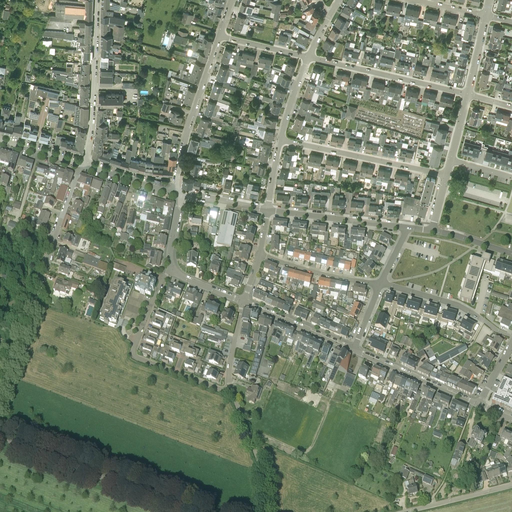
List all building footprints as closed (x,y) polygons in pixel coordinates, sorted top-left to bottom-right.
[(56,3),(55,15),(58,16),(61,16),(63,16),(66,16),(69,17),(72,17),(84,18),(92,19),(92,0),(84,0),(85,1),(85,2),(82,2),(79,1),(78,1),(60,0),(59,0),(60,3),(56,3)] [(100,0),(100,6),(105,7),(106,7),(108,7),(124,10),(125,5),(118,3),(112,1),(110,0),(100,0)] [(299,0),(303,8),(301,9),(302,12),(306,10),(309,8),(306,3),(311,0),(299,0)] [(205,1),(204,4),(209,6),(208,8),(221,12),(223,6),(205,1)] [(269,4),(269,5),(272,5),(271,11),(279,12),(281,4),(276,3),(273,2),(270,1),(269,4)] [(375,1),(373,9),(373,10),(377,10),(376,13),(379,13),(380,11),(382,3),(375,1)] [(498,1),(497,7),(509,10),(510,4),(498,1)] [(242,3),(240,9),(243,10),(242,12),(248,14),(249,12),(252,13),(254,7),(247,5),(242,3)] [(388,4),(386,12),(393,14),(394,5),(388,4)] [(394,5),(393,14),(399,15),(401,7),(394,5)] [(100,9),(100,15),(104,15),(106,15),(106,14),(112,14),(113,10),(106,10),(106,7),(105,7),(100,6),(100,9)] [(345,6),(341,13),(345,15),(347,16),(348,17),(350,18),(353,13),(356,14),(364,19),(366,16),(355,9),(354,12),(351,10),(345,6)] [(208,8),(207,12),(208,13),(208,16),(210,17),(210,18),(214,19),(214,18),(218,19),(219,16),(220,17),(221,12),(208,8)] [(402,16),(400,22),(403,22),(404,23),(405,20),(410,21),(411,18),(413,9),(406,8),(404,16),(405,16),(404,17),(402,16)] [(411,18),(410,21),(417,23),(416,26),(416,27),(418,28),(420,20),(417,20),(418,19),(419,10),(413,9),(411,18)] [(308,14),(306,18),(308,19),(309,19),(316,23),(318,17),(312,14),(312,13),(312,11),(309,13),(308,14)] [(185,12),(182,21),(187,23),(190,24),(192,19),(192,18),(193,15),(189,14),(185,12)] [(425,12),(423,20),(429,21),(431,13),(425,12)] [(430,21),(429,25),(435,26),(435,29),(434,31),(437,32),(439,24),(436,24),(436,23),(438,14),(431,13),(429,21),(430,21)] [(238,15),(236,21),(247,24),(249,19),(263,22),(264,18),(257,16),(249,14),(248,14),(246,14),(246,16),(242,15),(242,16),(238,15)] [(109,16),(109,22),(114,23),(123,25),(125,19),(115,17),(109,16)] [(437,34),(437,35),(439,35),(440,35),(441,30),(441,27),(447,28),(448,29),(448,25),(450,17),(444,16),(442,24),(442,25),(439,24),(437,32),(437,34)] [(450,17),(448,25),(455,27),(457,18),(450,17)] [(338,18),(335,24),(340,26),(338,28),(338,29),(344,31),(344,32),(346,29),(350,22),(346,20),(345,21),(338,18)] [(308,19),(306,25),(313,29),(316,23),(309,19),(308,19)] [(100,34),(107,35),(107,30),(110,30),(110,29),(110,27),(113,28),(113,30),(112,36),(112,37),(122,39),(124,30),(126,30),(127,26),(124,25),(123,25),(114,23),(109,22),(100,21),(100,28),(100,30),(100,34)] [(236,21),(234,26),(238,28),(238,29),(241,30),(241,29),(246,31),(248,24),(247,24),(236,21)] [(78,35),(77,40),(80,40),(84,41),(90,41),(91,42),(91,22),(85,22),(80,22),(79,28),(79,35),(78,35)] [(466,22),(465,30),(473,31),(475,24),(473,24),(466,22)] [(493,28),(491,34),(499,35),(502,36),(504,30),(493,28)] [(332,29),(329,35),(336,39),(339,33),(344,35),(346,33),(344,32),(344,31),(338,29),(337,31),(332,29)] [(463,37),(469,38),(471,39),(473,31),(465,30),(463,37)] [(280,34),(278,41),(285,43),(286,41),(287,41),(290,42),(292,33),(284,31),(283,34),(280,34)] [(175,33),(173,41),(185,44),(187,37),(183,36),(182,35),(178,34),(177,34),(176,34),(175,33)] [(196,37),(195,40),(198,41),(198,40),(211,45),(213,39),(205,36),(206,35),(200,33),(199,37),(196,37)] [(296,40),(295,42),(296,40),(302,43),(301,45),(304,46),(307,41),(306,41),(307,38),(308,38),(308,37),(299,33),(296,40)] [(100,34),(100,46),(118,48),(119,48),(120,48),(120,46),(118,45),(113,44),(113,45),(112,45),(112,37),(112,36),(107,35),(100,34)] [(491,34),(490,40),(497,42),(501,43),(502,40),(501,40),(498,39),(499,35),(491,34)] [(326,40),(323,46),(331,50),(333,45),(336,47),(338,42),(332,39),(331,40),(330,42),(326,40)] [(455,39),(454,42),(459,43),(459,46),(461,47),(461,50),(468,52),(470,45),(463,43),(464,41),(460,40),(455,39)] [(76,40),(75,45),(78,45),(79,45),(81,46),(80,50),(90,50),(91,42),(90,41),(84,41),(80,40),(77,40),(76,40)] [(192,46),(191,49),(193,50),(197,51),(198,48),(199,45),(201,46),(200,48),(204,50),(203,53),(208,55),(209,51),(211,45),(198,40),(198,41),(195,40),(194,40),(192,46)] [(490,40),(488,46),(496,48),(499,49),(500,46),(497,45),(497,42),(490,40)] [(343,55),(345,56),(345,57),(351,58),(354,47),(349,46),(350,43),(346,42),(344,47),(344,50),(343,52),(343,55)] [(367,42),(366,42),(364,42),(362,50),(365,50),(364,52),(363,59),(369,60),(371,50),(365,49),(367,42)] [(113,57),(114,58),(115,54),(111,53),(111,50),(114,51),(118,52),(118,51),(119,48),(118,48),(100,46),(100,55),(109,57),(110,57),(113,57)] [(371,50),(369,60),(375,62),(376,55),(377,53),(379,54),(380,48),(378,47),(372,46),(371,50)] [(354,47),(351,58),(357,59),(359,52),(359,49),(354,47)] [(389,50),(386,64),(392,66),(393,59),(394,57),(396,58),(398,52),(398,50),(398,49),(399,47),(396,47),(396,48),(395,51),(389,50)] [(225,48),(223,55),(230,57),(234,58),(237,59),(238,56),(238,54),(239,53),(236,52),(235,54),(231,53),(232,51),(225,48)] [(380,48),(379,54),(382,54),(381,56),(380,63),(386,64),(389,50),(384,49),(380,48)] [(68,49),(68,52),(83,53),(83,60),(89,60),(90,60),(90,50),(80,50),(78,50),(68,49)] [(193,50),(191,55),(198,57),(206,60),(208,55),(203,53),(197,51),(193,50)] [(455,62),(455,63),(456,63),(459,64),(459,62),(466,63),(467,64),(468,59),(467,59),(467,57),(466,57),(465,56),(465,54),(458,52),(456,51),(455,55),(459,56),(458,61),(456,61),(455,62)] [(237,59),(236,65),(240,65),(240,63),(246,65),(248,54),(242,52),(242,53),(242,55),(238,54),(238,56),(237,59)] [(486,53),(485,60),(492,62),(494,55),(497,56),(497,53),(491,52),(490,54),(486,53)] [(398,60),(397,67),(403,68),(404,61),(405,61),(406,54),(400,53),(399,58),(398,60)] [(246,65),(246,66),(251,67),(250,72),(253,73),(254,71),(255,64),(253,64),(255,55),(248,54),(246,65)] [(404,61),(403,68),(409,70),(410,63),(411,61),(413,62),(414,56),(412,55),(406,54),(405,61),(404,61)] [(100,55),(100,67),(112,67),(113,62),(113,60),(112,60),(109,60),(109,57),(100,55)] [(223,55),(221,60),(228,63),(230,57),(223,55)] [(421,65),(419,72),(425,74),(428,65),(430,66),(433,56),(430,55),(429,59),(428,62),(422,61),(421,65)] [(253,73),(253,75),(256,76),(258,66),(263,68),(265,58),(260,56),(258,64),(258,65),(255,64),(254,71),(253,73)] [(189,57),(188,60),(193,62),(193,63),(194,64),(193,67),(203,70),(204,65),(201,64),(201,63),(196,62),(197,60),(193,58),(189,57)] [(265,58),(263,68),(269,70),(267,76),(270,77),(271,73),(272,69),(272,68),(270,67),(272,59),(265,58)] [(485,60),(483,67),(487,68),(487,70),(496,72),(503,74),(504,70),(500,69),(500,71),(497,70),(494,69),(495,62),(492,62),(485,60)] [(72,62),(72,72),(78,72),(80,72),(89,73),(89,67),(89,65),(89,62),(80,61),(78,61),(78,62),(72,62)] [(439,68),(436,78),(442,80),(443,78),(445,79),(446,78),(446,77),(446,76),(447,74),(447,72),(447,71),(448,70),(449,65),(450,62),(446,61),(446,65),(445,69),(439,68)] [(284,70),(293,73),(295,66),(295,65),(291,64),(287,62),(287,64),(284,70)] [(450,62),(449,65),(455,66),(454,72),(463,74),(465,68),(458,67),(459,64),(456,63),(455,63),(452,63),(450,62)] [(432,70),(430,77),(431,77),(436,78),(439,68),(435,67),(435,65),(434,65),(433,66),(432,70)] [(220,66),(218,72),(229,76),(231,70),(234,71),(235,68),(229,66),(228,69),(220,66)] [(100,67),(99,74),(112,74),(112,76),(115,76),(115,75),(117,75),(117,73),(117,72),(112,72),(112,67),(100,67)] [(193,67),(191,73),(201,76),(203,70),(193,67)] [(311,73),(310,76),(317,78),(315,83),(317,83),(321,85),(324,76),(320,74),(321,71),(313,68),(313,69),(312,72),(311,73)] [(52,69),(50,77),(55,78),(57,78),(65,80),(79,83),(88,83),(89,83),(89,81),(89,73),(80,72),(78,72),(72,72),(57,70),(52,69)] [(482,71),(480,78),(487,80),(489,73),(492,74),(495,75),(496,72),(487,70),(486,72),(482,71)] [(183,76),(182,79),(190,81),(191,79),(195,81),(199,82),(201,76),(191,73),(188,72),(187,71),(185,77),(183,76)] [(218,72),(216,78),(224,81),(223,84),(229,86),(230,83),(226,82),(229,76),(218,72)] [(276,81),(276,82),(280,83),(288,86),(290,79),(285,77),(286,74),(280,72),(279,75),(278,75),(276,81)] [(453,76),(452,80),(457,81),(458,79),(462,80),(463,74),(454,72),(453,76)] [(331,78),(330,86),(333,87),(334,83),(340,85),(343,74),(337,73),(335,79),(331,78)] [(99,74),(99,84),(112,84),(112,81),(115,81),(116,82),(117,82),(118,82),(119,82),(120,81),(121,80),(121,79),(121,78),(120,78),(120,77),(119,77),(118,76),(117,76),(117,75),(115,75),(115,76),(112,76),(112,74),(99,74)] [(343,74),(340,85),(341,82),(344,82),(344,86),(347,86),(346,90),(346,93),(348,94),(349,93),(349,91),(351,85),(348,84),(348,83),(347,83),(349,76),(343,74)] [(351,85),(349,91),(352,91),(353,88),(359,89),(361,78),(355,77),(355,78),(352,77),(351,84),(354,85),(353,85),(351,85)] [(504,77),(502,84),(500,91),(502,91),(501,95),(508,97),(511,87),(511,85),(505,83),(507,78),(504,77)] [(359,89),(358,90),(364,91),(362,97),(362,98),(365,99),(366,98),(368,89),(365,89),(365,87),(367,80),(361,78),(359,89)] [(480,78),(479,85),(486,87),(487,80),(480,78)] [(65,80),(65,83),(74,86),(75,87),(79,88),(79,93),(88,93),(89,83),(88,83),(79,83),(65,80)] [(366,98),(365,99),(368,100),(368,99),(369,97),(370,91),(376,92),(378,83),(372,81),(371,88),(370,90),(368,89),(366,98)] [(214,84),(212,89),(222,93),(224,87),(225,87),(228,88),(229,86),(223,84),(222,86),(214,83),(214,84)] [(308,83),(306,89),(315,92),(317,93),(319,87),(326,90),(328,90),(329,87),(327,87),(321,85),(317,83),(316,86),(315,86),(315,85),(308,83)] [(378,83),(376,92),(379,93),(379,94),(381,95),(379,102),(380,103),(382,103),(383,99),(384,99),(385,94),(382,93),(384,86),(384,84),(378,83)] [(30,94),(29,98),(36,100),(38,93),(46,96),(48,87),(33,84),(32,89),(30,89),(29,94),(30,94)] [(385,94),(384,99),(386,100),(387,95),(393,96),(395,87),(389,85),(389,87),(387,94),(385,94)] [(48,87),(46,96),(50,97),(57,99),(59,93),(60,90),(48,87)] [(393,96),(393,97),(399,98),(398,102),(396,107),(396,108),(399,108),(402,97),(399,97),(400,95),(401,88),(395,87),(393,96)] [(184,89),(182,93),(194,97),(196,91),(188,88),(187,91),(184,89)] [(272,96),(283,100),(286,92),(275,88),(274,92),(272,96)] [(212,90),(210,96),(218,98),(217,101),(228,104),(229,102),(224,100),(221,99),(222,98),(224,93),(222,93),(212,89),(212,90)] [(306,89),(304,95),(311,97),(312,98),(311,100),(316,102),(319,93),(317,93),(315,92),(306,89)] [(399,108),(403,109),(405,100),(410,101),(411,97),(412,91),(406,89),(404,98),(402,97),(399,108)] [(411,97),(410,101),(416,102),(416,101),(417,99),(418,92),(412,91),(411,97)] [(422,98),(422,101),(428,103),(430,93),(424,91),(422,98)] [(172,99),(172,101),(180,104),(181,101),(184,101),(191,104),(194,97),(182,93),(180,92),(177,99),(173,97),(172,99)] [(79,93),(79,103),(80,103),(80,104),(83,104),(83,103),(87,103),(88,103),(88,93),(79,93)] [(98,96),(98,105),(113,106),(117,106),(117,104),(122,104),(122,94),(111,93),(110,96),(98,96)] [(428,103),(427,104),(432,105),(433,105),(432,108),(435,109),(436,103),(434,103),(434,101),(436,94),(430,93),(428,103)] [(436,103),(435,109),(438,110),(439,106),(444,107),(447,97),(441,95),(439,102),(439,104),(436,103)] [(263,96),(262,99),(270,102),(268,109),(271,110),(278,113),(281,105),(273,103),(272,103),(273,99),(263,96)] [(447,97),(444,107),(445,107),(445,103),(451,105),(453,98),(447,97)] [(29,100),(25,115),(32,117),(38,119),(39,113),(33,112),(36,100),(29,98),(29,100)] [(49,100),(48,106),(49,106),(55,106),(53,114),(59,115),(62,101),(49,100)] [(302,100),(300,105),(310,109),(319,112),(320,108),(312,105),(312,104),(313,102),(311,101),(310,102),(302,100)] [(208,101),(206,107),(217,111),(219,111),(221,105),(227,108),(227,107),(228,104),(217,101),(216,104),(216,103),(208,101)] [(64,102),(63,109),(75,111),(73,123),(78,124),(86,125),(87,125),(88,107),(87,107),(79,105),(76,104),(64,102)] [(164,102),(161,109),(168,112),(170,112),(168,118),(180,123),(182,116),(180,116),(178,115),(179,113),(179,112),(171,109),(171,110),(169,109),(171,104),(170,103),(164,102)] [(97,112),(97,113),(106,114),(112,115),(114,106),(117,106),(113,106),(98,105),(97,112)] [(300,105),(298,111),(305,114),(306,114),(305,117),(311,119),(315,120),(315,117),(311,115),(311,113),(310,112),(309,112),(310,109),(300,105)] [(346,112),(345,116),(354,119),(354,118),(357,108),(349,105),(348,105),(347,110),(346,112)] [(0,114),(1,114),(5,115),(2,130),(11,133),(14,121),(8,119),(10,107),(2,106),(0,114)] [(206,107),(204,113),(212,115),(212,116),(211,118),(222,122),(223,121),(223,119),(219,118),(220,115),(216,114),(217,111),(206,107)] [(471,115),(478,117),(479,114),(483,115),(484,109),(480,108),(479,110),(472,109),(471,112),(471,115)] [(491,121),(491,123),(495,124),(496,123),(496,122),(497,119),(501,120),(503,113),(497,111),(496,115),(495,115),(493,115),(491,121)] [(48,112),(46,118),(51,119),(49,126),(55,128),(59,115),(53,114),(48,112)] [(97,113),(96,123),(104,124),(106,124),(106,123),(106,121),(106,119),(106,118),(107,118),(107,114),(106,114),(97,113)] [(503,113),(501,120),(508,122),(507,125),(505,133),(507,134),(508,130),(511,120),(509,119),(510,115),(503,113)] [(14,121),(11,133),(21,135),(23,127),(23,126),(19,125),(21,116),(15,114),(14,121)] [(255,120),(254,124),(266,127),(266,124),(275,126),(276,120),(269,118),(269,117),(268,116),(267,116),(265,115),(264,115),(263,116),(262,117),(262,119),(263,120),(264,120),(263,122),(261,122),(261,121),(261,122),(257,121),(255,120)] [(470,118),(469,122),(473,123),(472,126),(479,127),(479,125),(481,118),(478,117),(471,115),(471,116),(470,118)] [(297,116),(295,122),(298,123),(302,125),(304,119),(297,116)] [(201,118),(199,124),(210,128),(212,122),(221,125),(222,123),(222,122),(211,118),(210,121),(209,120),(201,118)] [(331,123),(329,133),(332,134),(332,135),(330,142),(336,143),(338,133),(339,133),(333,132),(334,128),(334,126),(333,126),(335,119),(333,119),(331,123)] [(295,122),(292,128),(299,130),(299,132),(305,135),(306,133),(307,127),(302,125),(298,123),(295,122)] [(430,125),(430,126),(434,127),(433,133),(436,134),(446,137),(447,131),(438,129),(439,124),(431,122),(430,125)] [(95,124),(94,134),(106,135),(107,124),(106,124),(104,124),(96,123),(95,124)] [(249,123),(248,127),(256,129),(262,130),(261,131),(262,133),(260,135),(262,138),(264,138),(272,140),(273,133),(266,131),(265,131),(266,127),(254,124),(249,123)] [(321,130),(319,140),(325,141),(327,134),(326,134),(327,133),(329,133),(331,123),(330,123),(330,125),(328,124),(328,127),(327,131),(324,130),(321,129),(321,130)] [(24,124),(21,135),(27,137),(29,130),(30,126),(24,124)] [(199,124),(197,130),(200,131),(199,134),(203,135),(204,135),(207,136),(210,128),(199,124)] [(310,127),(309,133),(312,134),(314,134),(313,138),(319,140),(321,130),(321,129),(321,128),(313,126),(313,128),(310,127)] [(75,140),(74,144),(77,145),(78,143),(84,145),(86,133),(87,130),(86,130),(77,127),(76,136),(75,140)] [(365,134),(364,141),(366,141),(366,142),(365,146),(364,149),(371,151),(373,140),(369,139),(370,135),(371,129),(366,128),(366,131),(365,134)] [(29,130),(27,137),(29,137),(35,139),(37,132),(37,130),(33,129),(33,131),(31,130),(29,130)] [(338,133),(336,143),(342,145),(344,137),(344,136),(347,137),(348,131),(345,130),(344,134),(338,133)] [(38,140),(39,140),(47,142),(50,143),(51,136),(44,134),(45,132),(41,131),(40,133),(40,135),(38,140)] [(348,131),(347,137),(349,138),(347,146),(354,147),(355,139),(356,137),(350,135),(351,132),(348,131)] [(355,139),(354,147),(360,148),(360,144),(361,141),(361,140),(364,141),(365,134),(362,134),(362,136),(356,135),(356,137),(355,139)] [(373,140),(371,151),(377,152),(378,144),(381,144),(383,136),(383,135),(380,134),(379,138),(378,141),(373,140)] [(383,136),(381,144),(384,145),(383,145),(382,153),(388,154),(390,144),(385,143),(385,139),(386,134),(383,134),(383,135),(383,136)] [(436,134),(435,140),(444,142),(446,137),(436,134)] [(56,136),(54,144),(59,145),(65,147),(66,141),(66,140),(65,140),(65,138),(56,136)] [(111,154),(108,162),(115,164),(118,165),(119,165),(121,158),(120,158),(116,157),(118,149),(118,148),(119,148),(120,143),(119,142),(119,138),(118,138),(118,140),(116,140),(114,144),(114,145),(113,148),(112,151),(111,154)] [(189,145),(188,149),(195,151),(198,144),(209,147),(210,143),(214,144),(215,141),(209,140),(203,138),(202,140),(199,139),(199,140),(191,138),(189,145)] [(94,139),(92,149),(101,151),(103,141),(101,140),(94,139)] [(131,149),(127,168),(137,170),(139,161),(135,160),(137,150),(136,149),(138,140),(134,139),(134,140),(133,145),(131,149)] [(253,139),(252,146),(260,148),(259,151),(269,153),(270,146),(264,144),(263,144),(263,141),(255,139),(253,139)] [(66,141),(65,147),(82,152),(84,145),(78,143),(77,145),(74,144),(75,140),(74,143),(67,141),(66,141)] [(154,156),(152,173),(161,174),(163,162),(165,151),(167,142),(166,142),(162,141),(160,153),(159,153),(159,156),(154,156)] [(390,144),(388,154),(394,155),(395,148),(395,147),(398,148),(399,142),(396,141),(396,143),(390,142),(390,144)] [(464,141),(461,152),(467,154),(470,143),(464,141)] [(399,142),(398,148),(401,148),(401,149),(400,149),(399,156),(405,158),(407,148),(404,147),(402,146),(402,145),(403,142),(402,142),(399,142)] [(431,142),(430,146),(433,146),(432,152),(441,154),(443,149),(437,147),(437,144),(431,142)] [(470,143),(467,154),(472,155),(475,144),(470,143)] [(475,144),(472,155),(477,157),(480,146),(475,144)] [(407,148),(405,158),(411,159),(413,152),(412,151),(413,151),(416,151),(417,145),(414,145),(413,147),(412,147),(411,148),(407,148)] [(145,162),(144,172),(152,173),(154,156),(155,147),(151,146),(150,155),(151,155),(150,162),(145,162)] [(121,158),(119,165),(127,168),(131,149),(127,148),(125,155),(122,153),(120,158),(121,158)] [(285,152),(283,158),(291,160),(293,160),(295,150),(288,148),(287,152),(285,152)] [(91,156),(92,156),(98,158),(99,155),(100,155),(100,154),(102,154),(102,153),(101,153),(102,151),(101,151),(92,149),(92,151),(91,156)] [(99,155),(98,158),(105,161),(108,162),(111,154),(112,151),(109,150),(103,149),(102,154),(102,153),(102,154),(100,154),(100,155),(99,155)] [(492,151),(489,160),(495,162),(498,151),(492,149),(492,151)] [(0,151),(0,164),(8,166),(9,164),(11,155),(0,151)] [(170,152),(168,163),(174,164),(177,152),(169,151),(169,152),(170,152)] [(247,159),(253,160),(259,162),(259,159),(260,159),(267,160),(269,153),(259,151),(259,152),(258,156),(257,156),(257,158),(248,156),(248,157),(247,159)] [(498,151),(495,162),(500,163),(503,152),(498,151)] [(432,152),(430,157),(440,160),(441,154),(432,152)] [(503,152),(500,163),(505,165),(508,154),(503,152)] [(11,155),(9,164),(15,166),(17,157),(16,156),(11,155)] [(304,156),(303,162),(305,163),(305,165),(307,165),(313,166),(314,163),(316,156),(310,155),(309,155),(308,162),(306,161),(307,157),(304,156)] [(313,166),(313,167),(319,168),(319,165),(320,165),(320,164),(322,157),(316,156),(314,163),(313,166)] [(139,161),(137,170),(144,172),(145,162),(145,157),(142,157),(140,157),(139,161)] [(430,157),(429,162),(438,165),(440,160),(430,157)] [(282,164),(289,166),(290,166),(290,168),(299,170),(299,167),(293,166),(294,160),(293,160),(291,160),(283,158),(282,164)] [(20,159),(17,168),(24,170),(27,161),(20,159)] [(331,167),(330,171),(331,171),(336,172),(335,174),(335,179),(337,180),(338,176),(340,169),(337,169),(337,168),(339,161),(338,161),(333,159),(331,167)] [(192,164),(191,172),(198,174),(199,169),(200,169),(201,164),(202,161),(196,160),(195,165),(192,164)] [(253,160),(252,164),(253,164),(255,165),(254,168),(253,171),(257,172),(264,174),(266,167),(258,165),(259,162),(253,160)] [(24,170),(22,175),(23,175),(29,177),(30,173),(33,163),(27,161),(24,170)] [(340,169),(338,176),(341,176),(342,175),(342,172),(348,174),(348,170),(350,163),(344,162),(342,169),(343,169),(342,170),(340,169)] [(6,174),(10,176),(10,173),(11,172),(13,173),(15,166),(9,164),(8,166),(7,171),(6,174)] [(357,173),(356,179),(358,180),(359,180),(359,176),(365,177),(367,167),(361,165),(360,173),(360,174),(357,173)] [(37,167),(35,174),(44,176),(42,184),(45,185),(46,181),(47,180),(47,177),(49,171),(37,167)] [(49,171),(47,177),(54,179),(57,169),(50,167),(49,171)] [(367,167),(365,177),(370,179),(370,182),(373,183),(374,177),(371,176),(371,175),(372,175),(373,168),(367,167)] [(224,168),(223,176),(226,177),(225,184),(223,189),(226,190),(226,191),(228,191),(229,191),(233,175),(228,174),(229,169),(224,168)] [(50,194),(48,199),(51,200),(53,195),(54,192),(55,189),(56,184),(60,186),(58,194),(55,200),(61,202),(62,203),(68,186),(69,186),(73,176),(72,174),(71,173),(57,169),(54,179),(54,181),(50,191),(50,194)] [(281,169),(279,176),(287,178),(288,174),(291,175),(292,172),(289,172),(289,171),(288,171),(281,169)] [(373,183),(372,185),(375,185),(376,183),(376,184),(376,183),(377,180),(382,181),(384,170),(378,169),(377,176),(377,177),(374,177),(373,183)] [(382,181),(388,182),(386,188),(389,189),(390,186),(391,180),(388,180),(389,179),(391,172),(384,170),(382,181)] [(0,192),(9,195),(11,188),(7,187),(9,181),(9,180),(10,176),(6,174),(1,173),(0,176),(0,177),(2,178),(1,179),(0,183),(0,192)] [(391,180),(390,186),(393,187),(394,183),(399,185),(402,174),(395,173),(394,180),(394,181),(391,180)] [(402,174),(399,185),(405,186),(404,189),(411,191),(413,184),(410,183),(410,181),(409,179),(407,179),(408,175),(402,174)] [(78,180),(75,188),(78,189),(79,185),(84,187),(87,178),(80,176),(78,179),(78,180)] [(425,184),(424,188),(432,190),(433,187),(434,182),(435,178),(427,176),(426,180),(425,184)] [(84,187),(82,191),(85,192),(83,196),(86,197),(92,179),(87,178),(84,187)] [(182,185),(181,185),(184,186),(189,186),(190,187),(195,187),(199,188),(200,187),(203,187),(204,182),(200,181),(201,181),(194,180),(183,178),(182,185)] [(93,180),(89,191),(92,192),(93,192),(94,190),(100,192),(102,183),(93,180)] [(232,186),(231,191),(233,191),(234,192),(237,192),(241,193),(242,187),(246,188),(246,187),(247,184),(247,182),(244,181),(243,186),(238,185),(239,182),(238,181),(236,181),(235,182),(235,184),(234,184),(234,186),(232,186)] [(105,184),(97,213),(102,215),(104,209),(106,203),(109,194),(111,186),(105,184)] [(292,193),(292,195),(295,195),(294,203),(301,203),(302,192),(302,189),(300,189),(296,189),(297,186),(293,185),(293,186),(293,190),(292,193)] [(109,194),(106,203),(111,204),(113,197),(114,195),(116,187),(111,186),(109,194)] [(252,187),(250,195),(257,196),(258,189),(252,187)] [(333,197),(332,205),(338,206),(339,194),(340,187),(337,187),(336,194),(335,193),(335,198),(333,197)] [(275,189),(275,193),(277,193),(276,200),(282,201),(283,193),(283,189),(275,188),(275,189)] [(422,195),(421,199),(428,201),(429,201),(430,197),(431,192),(432,190),(424,188),(423,191),(422,195)] [(42,193),(41,196),(46,198),(48,199),(50,194),(50,191),(44,189),(42,193)] [(119,201),(117,205),(118,205),(122,207),(124,202),(128,191),(123,189),(122,189),(119,201)] [(283,193),(282,201),(288,202),(289,199),(289,194),(292,195),(292,193),(293,190),(283,189),(283,193)] [(311,195),(310,201),(313,201),(313,203),(319,203),(320,196),(321,193),(321,192),(311,191),(311,195)] [(133,192),(130,200),(137,203),(140,195),(133,192)] [(135,212),(135,213),(140,214),(140,215),(141,215),(141,214),(143,210),(145,204),(144,204),(146,197),(140,195),(137,203),(136,208),(135,212)] [(403,212),(402,213),(419,215),(419,213),(424,215),(428,201),(421,199),(406,195),(406,197),(405,196),(404,201),(403,208),(403,212)] [(46,198),(44,206),(50,208),(51,208),(53,204),(54,204),(55,201),(51,200),(48,199),(46,198)] [(143,210),(141,214),(146,216),(147,212),(154,214),(155,208),(156,207),(154,206),(155,203),(158,204),(158,200),(155,199),(154,199),(150,198),(149,205),(145,204),(143,210)] [(75,203),(72,209),(81,212),(83,208),(85,201),(80,200),(79,204),(77,204),(75,203)] [(147,212),(146,216),(153,217),(160,218),(160,217),(160,216),(161,217),(162,217),(164,217),(166,218),(167,214),(168,209),(170,210),(173,210),(174,204),(164,202),(158,200),(158,204),(155,203),(154,206),(156,207),(155,208),(161,210),(160,215),(154,214),(147,212)] [(394,207),(393,214),(399,215),(400,211),(400,207),(403,208),(404,201),(401,200),(400,204),(394,203),(394,207)] [(14,201),(13,207),(19,209),(21,203),(14,201)] [(114,215),(110,224),(115,226),(118,218),(122,207),(118,205),(117,205),(114,215)] [(123,207),(116,229),(121,231),(125,221),(124,221),(125,217),(126,208),(123,207)] [(72,209),(70,214),(73,215),(71,218),(75,220),(78,221),(81,212),(72,209)] [(146,222),(145,230),(155,232),(156,224),(158,224),(159,223),(159,221),(162,222),(163,222),(165,222),(165,221),(165,219),(168,219),(171,220),(172,215),(173,210),(170,210),(168,209),(167,214),(166,218),(164,217),(162,217),(161,217),(160,216),(160,217),(160,218),(153,217),(146,216),(146,217),(147,217),(147,220),(146,222)] [(209,223),(211,224),(215,225),(216,221),(218,212),(211,210),(210,215),(210,217),(209,223)] [(216,237),(213,248),(228,248),(230,248),(234,248),(234,246),(235,242),(235,239),(236,235),(237,232),(238,229),(238,228),(238,225),(239,222),(240,219),(241,214),(239,214),(230,212),(230,211),(229,214),(224,213),(219,237),(216,237)] [(127,220),(126,225),(130,226),(129,229),(127,230),(129,234),(133,232),(131,229),(132,227),(132,226),(133,220),(134,217),(135,213),(130,212),(128,220),(127,220)] [(39,216),(38,219),(47,222),(49,215),(41,213),(39,216)] [(245,214),(244,219),(249,220),(248,222),(258,224),(259,218),(253,217),(254,216),(245,214)] [(36,222),(35,226),(45,229),(47,222),(38,219),(37,222),(36,222)] [(273,227),(273,231),(275,231),(275,227),(279,228),(280,228),(281,221),(274,220),(273,227)] [(281,221),(280,228),(284,228),(284,232),(286,232),(289,233),(289,231),(290,229),(287,229),(288,222),(281,221)] [(290,229),(289,231),(292,232),(292,233),(299,234),(300,223),(293,222),(292,227),(290,227),(290,229)] [(299,234),(298,240),(302,240),(302,235),(306,236),(306,232),(306,231),(307,224),(300,223),(299,234)] [(312,232),(311,235),(318,236),(319,225),(313,225),(312,225),(312,232)] [(319,225),(318,236),(324,237),(324,241),(323,245),(327,246),(327,245),(327,241),(328,233),(326,232),(326,226),(319,225)] [(161,229),(161,231),(162,231),(163,231),(162,232),(167,233),(168,234),(169,227),(164,226),(163,229),(161,229)] [(247,235),(254,237),(256,230),(254,229),(254,228),(249,227),(247,235)] [(331,234),(331,237),(333,238),(334,235),(338,235),(339,228),(332,227),(331,234)] [(338,235),(338,238),(344,239),(345,239),(345,236),(346,229),(339,228),(338,235)] [(351,236),(350,240),(357,241),(358,230),(351,229),(350,236),(351,236)] [(357,241),(357,242),(362,243),(362,241),(364,242),(364,238),(365,231),(358,230),(357,241)] [(237,232),(236,235),(245,238),(244,241),(252,244),(254,237),(247,235),(242,234),(237,232)] [(380,236),(377,241),(387,246),(390,241),(391,239),(391,238),(391,237),(389,236),(388,237),(383,234),(382,235),(381,237),(380,236)] [(65,236),(63,243),(77,248),(78,249),(78,247),(77,247),(78,246),(77,245),(79,241),(74,240),(65,236)] [(153,242),(153,246),(155,247),(164,249),(166,239),(157,237),(156,243),(153,242)] [(300,252),(298,260),(303,261),(304,261),(308,244),(307,244),(306,247),(305,246),(304,250),(301,249),(300,252)] [(308,244),(304,261),(305,261),(309,262),(310,263),(311,255),(312,252),(309,251),(310,244),(308,244)] [(367,245),(366,247),(370,249),(383,255),(386,250),(376,245),(374,248),(367,245)] [(241,246),(239,252),(249,255),(251,249),(244,247),(241,246)] [(143,251),(147,252),(150,253),(149,259),(150,259),(160,261),(161,254),(154,253),(155,250),(150,249),(144,248),(143,251)] [(60,249),(58,256),(71,261),(71,260),(73,261),(75,255),(72,254),(73,253),(66,250),(66,251),(60,249)] [(311,255),(310,263),(315,264),(319,250),(317,249),(316,253),(315,253),(314,255),(312,255),(311,255)] [(370,249),(369,251),(372,253),(370,256),(370,257),(369,258),(375,261),(376,262),(379,263),(380,260),(380,261),(383,255),(370,249)] [(319,250),(315,264),(316,264),(321,265),(323,258),(324,254),(320,254),(321,250),(319,250)] [(335,258),(332,268),(338,269),(341,255),(342,252),(340,251),(339,254),(338,258),(335,258)] [(341,255),(338,269),(344,271),(346,261),(346,260),(343,259),(345,252),(342,251),(342,252),(341,255)] [(88,252),(87,256),(94,259),(99,261),(100,258),(95,256),(96,255),(88,252)] [(235,258),(234,262),(240,263),(241,260),(247,262),(249,255),(239,252),(236,252),(235,255),(239,256),(238,259),(235,258)] [(187,265),(187,266),(196,267),(198,254),(195,254),(188,253),(188,258),(187,265)] [(85,255),(82,264),(95,269),(101,271),(107,273),(109,268),(110,266),(99,262),(99,261),(94,259),(87,256),(85,255)] [(58,256),(56,262),(61,264),(61,265),(64,266),(68,267),(68,265),(69,265),(71,261),(58,256)] [(214,264),(210,274),(217,276),(220,266),(217,265),(219,260),(220,257),(216,256),(214,256),(213,256),(212,256),(210,261),(211,262),(211,263),(214,264)] [(368,260),(364,265),(372,271),(376,267),(374,265),(375,265),(376,262),(375,261),(369,258),(367,257),(366,256),(366,257),(365,258),(365,259),(368,260)] [(460,300),(471,304),(484,263),(486,263),(483,270),(490,273),(491,273),(495,262),(490,260),(491,259),(483,256),(483,258),(481,262),(479,261),(473,259),(472,263),(470,269),(467,277),(466,282),(463,290),(460,300)] [(150,259),(149,265),(152,265),(152,267),(158,268),(160,261),(150,259)] [(346,261),(344,271),(349,272),(350,268),(354,269),(356,261),(352,260),(352,262),(351,264),(349,264),(350,262),(346,261)] [(493,266),(491,272),(494,273),(495,272),(500,274),(504,263),(498,261),(496,267),(493,266)] [(266,262),(263,269),(264,269),(269,271),(272,264),(266,262)] [(500,274),(500,275),(505,277),(506,274),(509,264),(504,263),(500,274)] [(269,271),(268,274),(273,276),(277,278),(280,270),(276,269),(277,266),(272,264),(269,271)] [(237,265),(236,268),(234,274),(235,274),(241,276),(242,273),(244,273),(246,267),(239,265),(238,265),(237,265)] [(359,267),(357,270),(363,275),(365,273),(368,276),(372,271),(364,265),(360,269),(359,267)] [(58,272),(58,273),(68,276),(69,276),(69,275),(69,274),(68,274),(70,270),(69,270),(60,266),(59,270),(58,272)] [(289,271),(286,284),(288,285),(290,278),(293,279),(295,273),(295,272),(289,270),(289,271)] [(227,272),(226,277),(233,280),(231,286),(234,287),(234,286),(238,287),(239,286),(240,286),(244,277),(241,276),(235,274),(234,274),(233,274),(230,273),(227,272)] [(293,279),(292,283),(295,284),(294,287),(297,287),(298,284),(300,274),(301,273),(295,272),(295,273),(293,279)] [(300,274),(298,284),(300,285),(301,285),(302,282),(304,282),(306,275),(301,273),(300,274)] [(137,284),(135,289),(141,291),(140,293),(145,295),(145,293),(150,295),(152,290),(153,290),(155,287),(154,286),(156,281),(150,279),(150,277),(147,276),(147,278),(141,275),(139,280),(138,280),(136,284),(137,284)] [(56,282),(53,290),(55,291),(55,293),(59,294),(59,293),(68,296),(70,288),(76,290),(78,285),(70,282),(70,283),(68,282),(67,284),(66,284),(64,283),(63,283),(63,281),(57,279),(56,282)] [(314,285),(311,300),(315,301),(317,294),(317,293),(318,293),(319,294),(320,290),(323,291),(325,280),(319,279),(318,286),(314,285)] [(102,312),(101,316),(102,317),(101,320),(104,322),(109,324),(109,323),(115,326),(119,317),(120,314),(126,297),(127,295),(131,286),(124,283),(125,282),(120,281),(120,282),(116,280),(115,284),(113,283),(111,287),(111,288),(112,288),(111,292),(110,292),(108,296),(108,297),(109,297),(107,303),(106,302),(106,303),(104,307),(105,307),(103,312),(102,312)] [(255,291),(252,299),(259,302),(265,304),(268,297),(270,293),(266,292),(268,288),(271,289),(273,285),(267,283),(260,280),(258,286),(256,291),(255,291)] [(331,281),(328,295),(330,296),(331,292),(334,293),(335,293),(337,282),(331,281)] [(339,298),(339,299),(342,299),(343,296),(346,296),(347,292),(348,285),(342,283),(339,298)] [(167,295),(166,298),(171,301),(172,297),(175,298),(176,295),(180,297),(184,288),(177,285),(176,287),(175,289),(171,287),(170,289),(168,292),(167,295)] [(359,294),(358,296),(366,298),(367,292),(365,292),(366,287),(360,286),(359,294)] [(187,289),(183,300),(193,304),(198,306),(198,305),(202,296),(197,294),(198,294),(196,293),(196,292),(193,291),(193,292),(187,289)] [(268,297),(265,304),(271,307),(274,299),(276,293),(277,292),(275,291),(274,292),(273,296),(272,298),(268,297)] [(492,292),(491,296),(507,301),(508,297),(492,292)] [(274,299),(271,307),(277,309),(280,302),(276,300),(278,298),(279,294),(276,293),(274,299)] [(387,297),(384,306),(390,308),(389,310),(389,311),(392,312),(393,309),(395,302),(392,301),(394,295),(386,293),(385,297),(387,297)] [(393,309),(392,312),(395,313),(396,310),(399,310),(400,308),(403,309),(404,305),(406,298),(400,297),(398,303),(395,302),(393,309)] [(285,304),(282,311),(288,314),(293,303),(293,302),(292,301),(292,299),(288,298),(288,299),(286,302),(285,304)] [(347,304),(346,306),(350,307),(360,312),(362,306),(355,303),(354,306),(351,305),(353,300),(351,300),(347,299),(347,304)] [(403,309),(402,311),(406,312),(406,311),(408,311),(412,312),(415,301),(409,299),(407,306),(404,305),(403,309)] [(415,301),(412,312),(417,314),(417,316),(420,317),(422,310),(419,309),(422,301),(417,300),(416,301),(415,301)] [(280,302),(277,309),(282,311),(285,304),(280,302)] [(316,313),(311,324),(317,326),(321,319),(323,313),(326,308),(326,306),(321,304),(318,302),(315,309),(317,310),(321,311),(319,315),(316,313)] [(203,307),(201,313),(206,315),(214,318),(218,320),(220,314),(218,313),(220,308),(209,304),(208,306),(204,305),(203,306),(203,307)] [(422,310),(420,317),(429,319),(433,306),(427,304),(425,311),(422,310)] [(433,306),(429,319),(438,322),(440,315),(437,314),(439,306),(434,305),(434,306),(433,306)] [(350,307),(348,311),(350,311),(351,312),(351,313),(350,314),(349,316),(354,319),(354,318),(355,316),(357,317),(360,312),(350,307)] [(502,307),(499,312),(511,318),(511,312),(507,310),(502,307)] [(240,336),(240,337),(242,337),(243,337),(245,338),(248,338),(251,325),(248,325),(248,322),(249,323),(250,319),(252,311),(249,310),(247,310),(244,309),(242,321),(241,323),(243,324),(242,324),(242,327),(242,328),(241,328),(242,329),(241,329),(241,330),(241,331),(241,332),(240,332),(241,333),(241,334),(240,336)] [(297,309),(294,316),(300,319),(303,312),(300,310),(297,309)] [(252,311),(250,319),(257,321),(258,316),(260,313),(253,310),(253,311),(252,311)] [(303,312),(300,319),(306,321),(309,314),(310,311),(307,310),(306,313),(303,312)] [(440,315),(438,322),(447,324),(448,323),(447,323),(451,311),(445,310),(443,316),(440,315)] [(451,311),(447,323),(448,323),(453,324),(457,311),(452,310),(452,312),(451,311)] [(224,311),(221,320),(226,322),(226,321),(231,323),(233,319),(232,318),(234,314),(233,313),(227,311),(226,312),(224,311)] [(152,318),(152,319),(165,324),(167,319),(170,320),(171,316),(158,312),(157,315),(157,314),(157,315),(157,316),(154,315),(152,318)] [(511,318),(499,312),(497,317),(502,320),(511,324),(511,323),(511,318)] [(321,319),(317,326),(323,329),(326,321),(323,320),(326,314),(323,313),(321,319)] [(380,315),(377,321),(387,324),(390,319),(392,320),(394,317),(387,314),(386,317),(380,315)] [(195,318),(192,324),(196,325),(200,326),(203,317),(200,316),(198,319),(195,318)] [(326,321),(323,329),(329,331),(335,318),(332,317),(331,320),(329,323),(326,321)] [(335,318),(329,331),(334,334),(338,327),(339,324),(336,323),(337,319),(335,318)] [(340,337),(346,339),(349,332),(351,333),(356,321),(349,318),(346,323),(344,329),(340,337)] [(151,320),(150,323),(153,324),(153,325),(153,326),(152,328),(165,333),(166,330),(163,329),(165,324),(152,319),(151,320)] [(253,363),(249,374),(256,376),(259,365),(260,363),(262,353),(266,339),(265,339),(268,330),(270,330),(271,328),(271,326),(273,321),(266,319),(261,337),(253,363)] [(338,327),(334,334),(340,337),(344,329),(346,323),(347,321),(345,319),(342,325),(341,328),(338,327)] [(459,323),(456,329),(459,331),(460,329),(464,332),(465,331),(470,322),(465,319),(462,325),(459,323)] [(502,320),(500,325),(508,329),(511,324),(502,320)] [(377,321),(375,326),(381,329),(380,332),(381,332),(383,333),(386,334),(388,331),(386,331),(388,325),(387,324),(377,321)] [(464,332),(463,334),(472,338),(475,333),(472,331),(477,323),(472,321),(471,323),(470,322),(465,331),(464,332)] [(273,331),(270,337),(275,339),(280,341),(283,342),(284,340),(289,329),(276,323),(274,327),(273,331)] [(203,327),(201,331),(210,334),(215,336),(213,342),(214,342),(215,342),(217,343),(218,340),(225,342),(226,337),(227,335),(226,335),(223,334),(218,332),(214,331),(203,327)] [(146,334),(146,335),(158,340),(160,335),(163,337),(164,336),(165,333),(152,328),(151,331),(150,332),(147,331),(146,334)] [(284,340),(283,342),(286,344),(287,343),(289,338),(291,339),(291,340),(294,341),(297,333),(295,332),(295,331),(289,329),(284,340)] [(297,333),(294,341),(296,342),(295,344),(296,345),(297,346),(295,351),(298,352),(304,336),(297,333)] [(145,337),(144,340),(147,341),(147,342),(146,342),(147,342),(146,345),(158,350),(161,351),(162,348),(159,348),(160,347),(161,342),(162,342),(158,340),(146,335),(145,337)] [(304,336),(298,352),(300,353),(301,350),(303,351),(305,352),(308,347),(311,339),(304,336)] [(368,342),(366,346),(373,349),(378,340),(378,339),(372,336),(369,343),(368,342)] [(489,337),(487,339),(489,341),(500,346),(503,341),(500,339),(500,338),(496,336),(496,337),(494,340),(491,339),(489,337)] [(305,352),(305,353),(310,355),(313,349),(316,341),(311,339),(308,347),(305,352)] [(487,339),(486,341),(488,343),(491,345),(489,349),(494,351),(494,350),(497,352),(500,346),(489,341),(487,339)] [(378,340),(373,349),(378,352),(382,342),(378,340)] [(310,355),(307,363),(310,364),(313,356),(315,353),(315,352),(319,353),(319,352),(321,348),(323,344),(322,343),(322,342),(320,341),(319,342),(316,341),(313,349),(310,355)] [(164,349),(168,350),(173,352),(174,351),(176,352),(180,353),(180,352),(181,348),(177,347),(178,344),(172,342),(170,347),(166,345),(164,349)] [(378,352),(384,354),(386,348),(389,349),(392,343),(389,342),(388,344),(382,342),(378,352)] [(419,348),(418,348),(420,352),(422,351),(428,347),(430,346),(428,343),(427,343),(426,344),(424,345),(419,348)] [(140,351),(139,352),(143,354),(143,355),(147,357),(148,356),(152,357),(154,352),(157,353),(160,354),(161,351),(158,350),(146,345),(145,348),(144,348),(144,349),(141,348),(140,351)] [(322,352),(319,360),(322,361),(325,363),(328,355),(332,348),(328,346),(325,345),(322,352)] [(391,350),(389,356),(396,359),(400,350),(398,349),(399,348),(395,346),(393,345),(392,345),(390,349),(391,350)] [(417,372),(429,377),(433,371),(433,370),(434,369),(431,367),(438,363),(439,365),(450,359),(468,350),(464,345),(436,359),(429,363),(428,364),(424,366),(421,367),(417,372)] [(160,354),(159,354),(164,356),(162,361),(168,364),(169,361),(173,362),(175,357),(172,356),(171,356),(169,355),(170,354),(167,353),(168,350),(164,349),(162,348),(161,351),(160,354)] [(331,356),(328,364),(334,367),(342,351),(336,348),(332,356),(331,356)] [(186,354),(186,355),(190,357),(191,358),(191,359),(196,361),(200,362),(201,359),(197,357),(199,352),(193,349),(192,352),(187,350),(186,354)] [(209,351),(208,355),(211,356),(209,362),(219,366),(222,367),(222,366),(224,361),(221,361),(220,360),(222,356),(209,351)] [(333,370),(329,379),(332,380),(339,365),(340,366),(340,364),(348,367),(351,355),(348,353),(347,353),(342,351),(334,367),(333,370)] [(406,351),(400,363),(406,366),(412,354),(412,353),(406,351)] [(412,354),(406,366),(414,371),(420,358),(425,355),(422,351),(420,352),(417,354),(414,355),(412,354)] [(479,353),(477,356),(481,358),(491,363),(494,358),(491,356),(491,355),(487,353),(485,356),(481,354),(479,353)] [(449,376),(444,384),(447,385),(456,389),(460,383),(461,381),(466,372),(472,364),(474,361),(475,360),(472,358),(469,363),(467,362),(459,375),(460,376),(458,377),(456,379),(456,380),(451,377),(452,377),(449,376)] [(481,358),(479,361),(481,362),(482,363),(482,362),(483,363),(481,367),(486,369),(487,370),(491,363),(481,358)] [(187,362),(185,367),(189,368),(188,371),(194,373),(196,368),(200,369),(203,363),(200,362),(196,361),(195,363),(193,362),(192,363),(192,364),(190,363),(189,363),(187,362)] [(236,370),(234,375),(244,379),(246,374),(249,367),(238,363),(237,366),(236,368),(236,370)] [(439,373),(435,380),(439,382),(444,374),(445,372),(445,370),(446,369),(446,368),(443,364),(441,369),(439,373)] [(472,364),(466,372),(473,376),(479,380),(484,373),(476,369),(475,371),(473,370),(476,367),(472,364)] [(368,382),(371,383),(373,379),(377,381),(382,370),(375,367),(372,374),(368,382)] [(210,368),(207,377),(211,379),(211,380),(219,383),(220,380),(221,377),(218,376),(218,375),(219,371),(210,368)] [(363,368),(358,377),(368,382),(372,374),(369,372),(370,371),(363,368)] [(434,370),(430,377),(434,380),(435,380),(439,373),(441,369),(438,368),(437,371),(434,370)] [(444,374),(439,382),(444,384),(449,376),(450,374),(450,372),(447,370),(447,369),(446,369),(445,370),(445,372),(444,374)] [(377,384),(375,388),(381,391),(383,386),(381,386),(381,384),(382,383),(383,384),(388,373),(382,370),(377,381),(378,381),(376,384),(377,384)] [(461,383),(457,389),(472,396),(474,392),(476,388),(468,385),(469,383),(469,382),(473,376),(466,372),(461,381),(462,382),(461,383)] [(385,386),(388,387),(390,384),(392,386),(396,377),(394,376),(394,375),(392,373),(391,375),(389,380),(388,380),(386,383),(385,386)] [(346,379),(343,385),(351,389),(355,380),(354,380),(347,377),(346,379)] [(394,392),(389,405),(392,406),(393,402),(395,399),(395,397),(396,397),(403,380),(398,377),(392,391),(394,392)] [(493,399),(492,403),(501,407),(502,406),(503,406),(504,407),(503,408),(511,411),(511,398),(509,397),(511,390),(511,383),(503,379),(496,392),(494,397),(493,399)] [(395,397),(395,399),(396,399),(398,395),(402,397),(403,396),(405,391),(409,382),(403,380),(396,397),(395,397)] [(402,397),(400,401),(402,402),(403,400),(404,401),(405,398),(407,399),(410,393),(414,384),(409,382),(405,391),(403,396),(402,397)] [(410,393),(407,399),(409,400),(410,400),(411,401),(412,400),(413,400),(413,401),(411,407),(409,410),(414,412),(417,405),(417,403),(420,398),(419,398),(421,393),(418,392),(420,387),(414,384),(410,393)] [(248,388),(246,396),(248,397),(251,398),(249,402),(254,404),(255,400),(257,396),(259,397),(262,390),(255,387),(253,390),(251,389),(248,388)] [(419,407),(417,412),(421,414),(421,412),(423,409),(423,408),(426,400),(430,391),(424,389),(420,397),(423,399),(423,400),(422,400),(421,404),(419,407)] [(426,400),(423,408),(426,409),(427,408),(428,405),(430,406),(431,402),(432,402),(432,401),(435,394),(430,391),(426,400)] [(372,393),(370,398),(371,398),(377,401),(379,396),(373,393),(372,393)] [(431,417),(428,426),(431,427),(434,418),(434,417),(436,411),(438,407),(440,400),(442,396),(437,394),(434,401),(434,403),(433,403),(429,413),(432,413),(431,416),(431,417)] [(440,400),(438,407),(438,408),(440,408),(442,405),(443,404),(448,406),(451,400),(448,399),(442,396),(440,400)] [(448,409),(447,412),(447,413),(448,414),(453,417),(453,416),(453,415),(458,403),(453,401),(450,409),(450,410),(448,409)] [(451,422),(451,424),(456,426),(462,429),(465,422),(463,421),(458,419),(459,418),(457,417),(459,413),(464,416),(465,413),(467,407),(458,403),(453,415),(453,416),(453,417),(451,422)] [(435,429),(433,435),(441,438),(443,432),(435,429)] [(472,438),(468,447),(474,449),(477,443),(482,445),(485,438),(488,436),(487,434),(485,435),(486,432),(482,431),(480,433),(479,433),(479,432),(475,430),(471,438),(472,438)] [(500,438),(501,439),(505,440),(508,442),(509,442),(511,436),(511,434),(504,431),(500,438)] [(458,445),(451,463),(456,464),(457,462),(458,462),(459,462),(462,454),(465,447),(458,445)] [(489,453),(488,456),(489,457),(495,459),(496,456),(497,453),(491,451),(490,451),(489,453)] [(491,466),(491,467),(492,470),(495,477),(501,475),(498,467),(497,464),(494,465),(491,466)] [(498,467),(501,475),(507,473),(506,472),(505,468),(504,465),(500,466),(498,467)] [(404,466),(399,477),(402,478),(406,479),(409,472),(405,470),(406,468),(404,466)] [(486,472),(489,480),(495,477),(492,470),(487,471),(486,472)] [(415,471),(414,474),(423,478),(422,481),(431,485),(434,479),(425,475),(415,471)] [(406,482),(405,483),(406,488),(407,488),(410,496),(412,496),(412,495),(418,493),(416,486),(415,486),(413,480),(413,478),(410,479),(411,481),(408,482),(406,482)]
